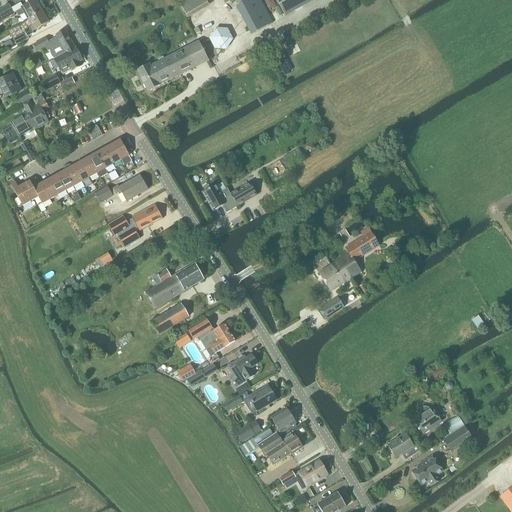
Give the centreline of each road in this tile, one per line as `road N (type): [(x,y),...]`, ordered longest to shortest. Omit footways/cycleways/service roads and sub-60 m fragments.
road 1 (residential): [(369,511),(132,126)]
road 2 (track): [(0,226),(48,378),(73,415),(152,441),(200,511)]
road 3 (residential): [(132,126),(61,0)]
